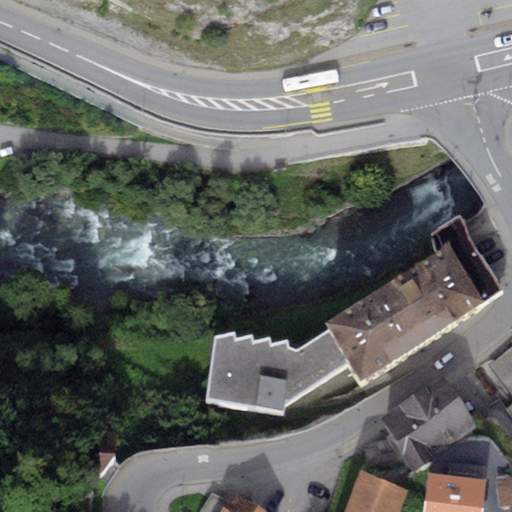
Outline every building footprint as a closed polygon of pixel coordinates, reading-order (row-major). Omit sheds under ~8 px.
[(238,340),(214,347),(206,407),(284,417),(285,408),(349,371),(364,390),(502,298),(460,231),(430,250),(439,262),(324,336),(327,340),(297,360),(290,350),(274,356),(272,347),(259,352),(257,344),(238,349),(238,340)] [(511,350),(492,366),(511,394),(511,407),(508,409),(511,414),(511,350)] [(443,383),(381,424),(412,476),(433,463),(429,457),(475,432),(443,383)] [(497,510),(500,475),(487,474),(484,509),(497,510)] [(511,476),(502,475),(499,504),(511,505),(511,476)] [(400,511),(407,495),(361,477),(347,511),(400,511)] [(482,511),(485,486),(430,479),(425,511),(482,511)] [(256,511),(235,498),(224,511),(256,511)]
